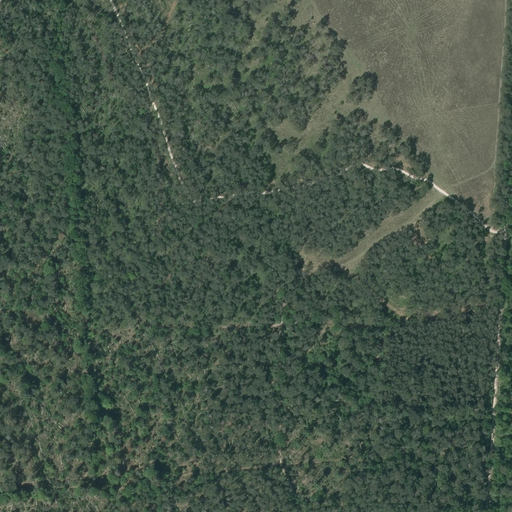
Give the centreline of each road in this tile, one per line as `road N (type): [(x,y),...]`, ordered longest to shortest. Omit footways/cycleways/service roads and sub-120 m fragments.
road 1 (unknown): [(298,323),(114,327),(159,284),(176,244),(161,228),(156,141),(137,103),(109,85),(82,0)]
road 2 (track): [(489,511),(501,311)]
road 3 (unknown): [(298,323),(384,325),(492,311)]
road 4 (track): [(501,311),(511,181)]
